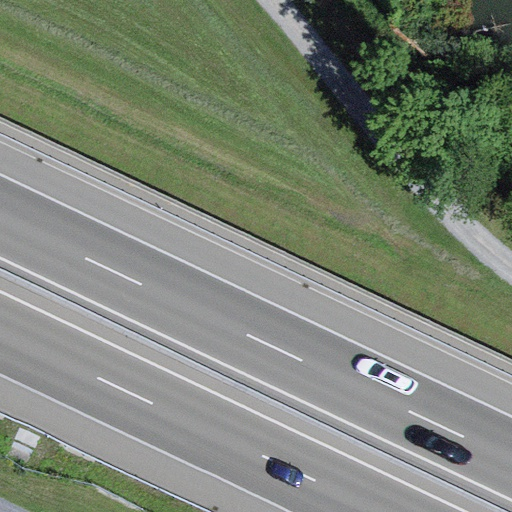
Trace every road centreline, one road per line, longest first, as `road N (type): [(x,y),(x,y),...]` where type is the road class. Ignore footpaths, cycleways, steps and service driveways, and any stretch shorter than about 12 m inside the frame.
road 1 (motorway): [(511,448),(0,207)]
road 2 (motorway): [(0,325),(394,511)]
road 3 (track): [(274,0),(470,238),(511,263)]
